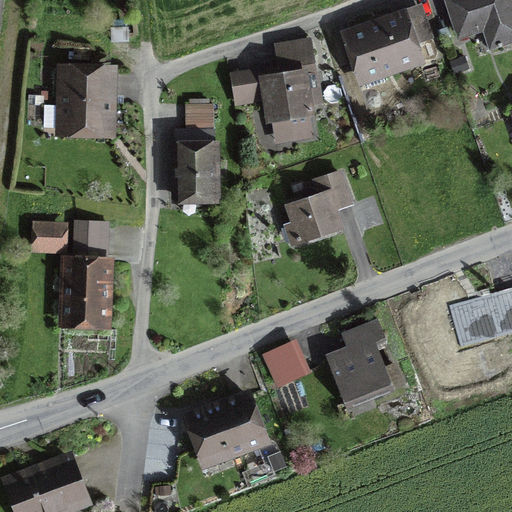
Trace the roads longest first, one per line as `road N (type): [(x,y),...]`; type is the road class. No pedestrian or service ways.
road 1 (residential): [(141,381),(511,234)]
road 2 (residential): [(141,381),(151,207),(146,74)]
road 3 (residential): [(146,74),(385,0)]
road 4 (residential): [(0,428),(141,381)]
